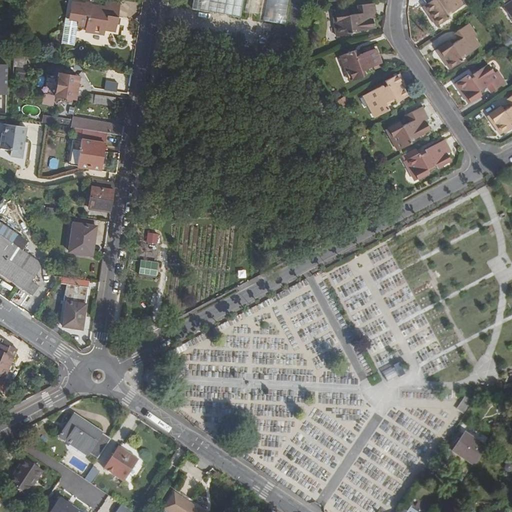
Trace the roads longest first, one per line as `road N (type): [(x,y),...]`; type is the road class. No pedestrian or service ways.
road 1 (residential): [(486,172),(113,369)]
road 2 (residential): [(101,359),(158,0)]
road 3 (tertiary): [(111,386),(291,511)]
road 4 (residential): [(486,172),(404,50),(399,0)]
